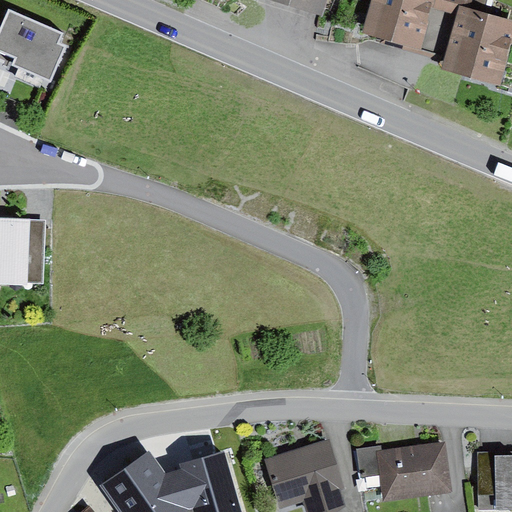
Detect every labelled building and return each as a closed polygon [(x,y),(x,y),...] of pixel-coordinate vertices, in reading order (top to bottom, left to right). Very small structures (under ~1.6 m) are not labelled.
[(258,0),(320,18),(325,0),(258,0)] [(372,0),(362,37),(422,54),(423,50),(436,0),(372,0)] [(436,0),(423,50),(446,57),(459,8),(470,10),(472,0),(436,0)] [(511,21),(470,10),(459,8),(446,57),(442,73),(500,88),(511,45),(511,21)] [(66,35),(9,11),(0,33),(0,53),(17,61),(14,68),(51,84),(66,49),(61,47),(66,35)] [(45,221),(0,219),(0,287),(43,289),(45,221)] [(332,440),(264,459),(279,511),(305,504),(307,511),(339,511),(346,510),(341,492),(346,490),(332,440)] [(381,447),(356,451),(359,480),(379,477),(383,504),(452,494),(445,444),(382,452),(381,447)] [(149,451),(102,486),(121,511),(188,511),(189,511),(166,473),(149,451)] [(181,469),(166,473),(189,511),(193,510),(193,511),(242,511),(224,452),(179,464),(181,469)] [(511,452),(478,454),(478,498),(496,497),(496,511),(511,510),(511,452)]
